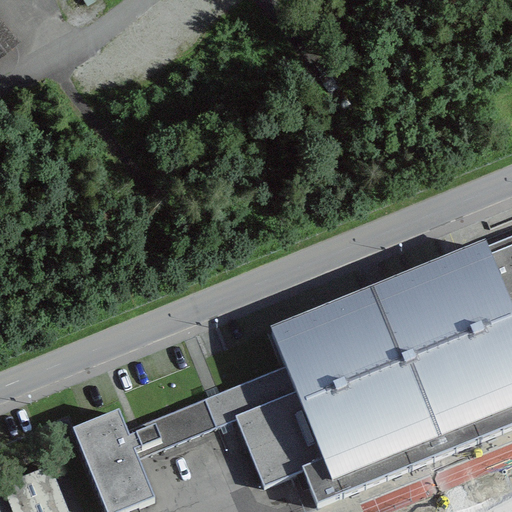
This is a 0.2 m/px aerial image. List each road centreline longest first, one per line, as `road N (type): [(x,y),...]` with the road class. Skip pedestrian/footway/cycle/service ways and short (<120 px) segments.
road 1 (residential): [(0,387),(511,180)]
road 2 (track): [(174,222),(46,66)]
road 3 (track): [(351,111),(262,0)]
